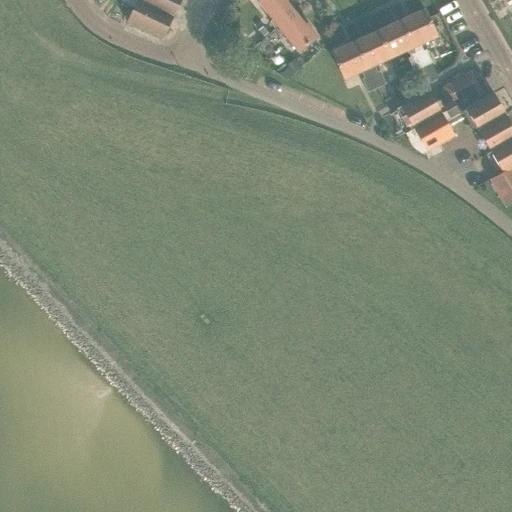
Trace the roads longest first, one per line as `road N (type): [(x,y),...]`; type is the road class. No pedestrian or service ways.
road 1 (unclassified): [(178,60),(418,163),(511,229)]
road 2 (unclassified): [(74,0),(104,30),(178,60)]
